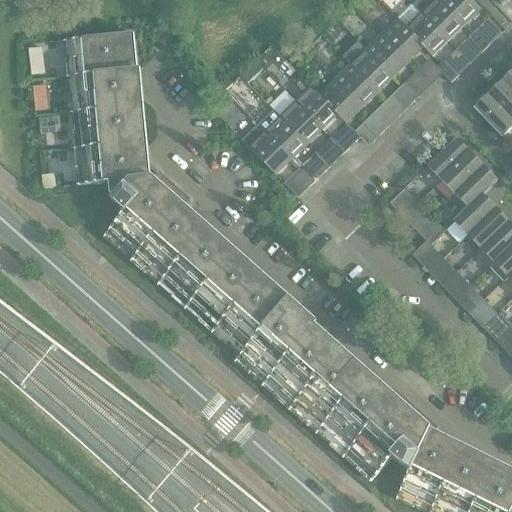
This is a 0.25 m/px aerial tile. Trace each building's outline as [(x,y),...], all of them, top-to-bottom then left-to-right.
[(464,26),(438,0),(418,0),(413,5),(422,14),(448,42),(464,26)] [(479,11),(468,0),(438,0),(464,26),(479,11)] [(448,42),(422,14),(406,29),(425,48),(423,49),(431,58),(448,42)] [(425,48),(406,29),(398,20),(382,36),(408,63),(423,49),(425,48)] [(474,46),(483,38),(476,32),(468,40),(474,46)] [(408,63),(382,36),(366,51),(392,78),(408,63)] [(280,313),(226,265),(172,217),(178,210),(151,187),(152,186),(151,179),(138,181),(125,37),(69,42),(82,188),(109,185),(110,202),(124,215),(106,234),(242,355),(238,359),(374,480),(391,460),(399,467),(409,472),(398,496),(430,511),(511,511),(511,490),(423,447),(432,430),(420,424),(415,430),(388,406),(383,412),(276,317),(280,313)] [(481,53),(489,45),(483,38),(474,46),(481,53)] [(392,78),(366,51),(358,42),(342,57),(351,66),(377,93),(392,78)] [(47,47),(32,47),(33,74),(48,73),(47,47)] [(443,76),(452,68),(445,61),(437,69),(443,76)] [(377,93),(351,66),(335,81),(361,108),(377,93)] [(450,83),(458,75),(452,68),(443,76),(450,83)] [(511,73),(502,83),(511,93),(511,73)] [(361,108),(335,81),(320,96),(338,115),(337,116),(345,124),(361,108)] [(511,93),(502,83),(488,96),(511,121),(511,93)] [(411,91),(404,84),(396,91),(403,98),(411,91)] [(49,109),(49,85),(36,85),(37,109),(49,109)] [(338,115),(320,96),(311,87),(296,102),(322,130),(337,116),(338,115)] [(418,98),(411,91),(403,98),(410,105),(418,98)] [(511,126),(511,121),(488,96),(474,110),(500,138),(511,126)] [(322,130),(296,102),(280,118),(307,145),(322,130)] [(307,145),(280,118),(274,112),(259,127),(264,133),(291,160),(307,145)] [(372,128),(380,121),(373,114),(365,121),(372,128)] [(379,136),(387,128),(380,121),(372,128),(379,136)] [(291,160),(264,133),(259,127),(243,142),(249,148),(248,148),(275,176),(291,160)] [(333,150),(340,143),(333,136),(326,143),(333,150)] [(442,182),(470,156),(455,140),(427,167),(442,182)] [(340,158),(347,150),(340,143),(333,150),(340,158)] [(455,196),(483,170),(470,156),(442,182),(455,196)] [(302,181),(310,173),(304,166),(295,174),(302,181)] [(482,197),(496,183),(483,170),(455,196),(467,208),(481,195),(482,197)] [(309,188),(317,180),(310,173),(302,181),(309,188)] [(467,237),(495,210),(482,197),(481,195),(467,208),(453,222),(467,237)] [(420,209),(417,206),(413,201),(406,208),(414,216),(420,209)] [(414,216),(406,208),(399,215),(407,223),(414,216)] [(481,251),(509,224),(495,210),(467,237),(481,251)] [(490,269),(511,247),(511,227),(509,224),(481,251),(477,255),(490,269)] [(433,250),(430,247),(425,242),(418,249),(426,257),(433,250)] [(508,279),(511,275),(511,247),(490,269),(504,283),(508,279)] [(426,257),(418,249),(411,255),(419,264),(426,257)] [(461,278),(457,275),(452,270),(445,277),(454,285),(461,278)] [(454,285),(445,277),(438,284),(446,292),(454,285)] [(487,306),(484,302),(479,298),(472,305),(480,313),(487,306)] [(480,313),(472,305),(465,312),(473,320),(480,313)] [(511,334),(511,331),(510,329),(506,325),(499,332),(506,340),(511,334)] [(506,340),(499,332),(492,339),(499,347),(506,340)]
